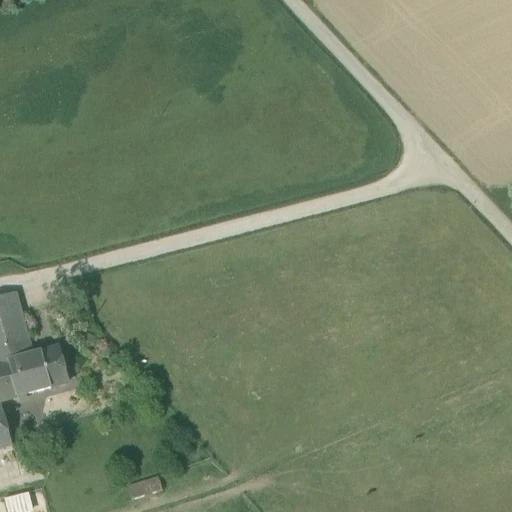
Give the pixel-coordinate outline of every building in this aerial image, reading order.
[(16,295),(0,299),(0,366),(33,357),(16,295)] [(33,357),(0,366),(0,400),(1,403),(68,385),(58,350),(33,357)] [(0,409),(0,450),(13,447),(2,408),(0,409)] [(159,480),(128,489),(132,502),(163,492),(159,480)] [(6,511),(32,511),(28,492),(4,498),(6,511)]
